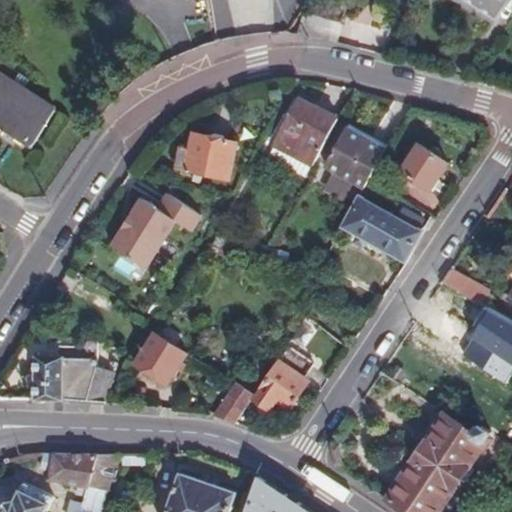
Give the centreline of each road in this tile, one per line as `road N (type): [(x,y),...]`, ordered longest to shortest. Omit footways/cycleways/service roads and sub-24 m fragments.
road 1 (residential): [(511,110),(368,71),(298,58),(256,61),(146,112),(114,141),(47,236)]
road 2 (residential): [(295,469),(511,145)]
road 3 (secondary): [(295,469),(247,444),(194,435),(0,422)]
